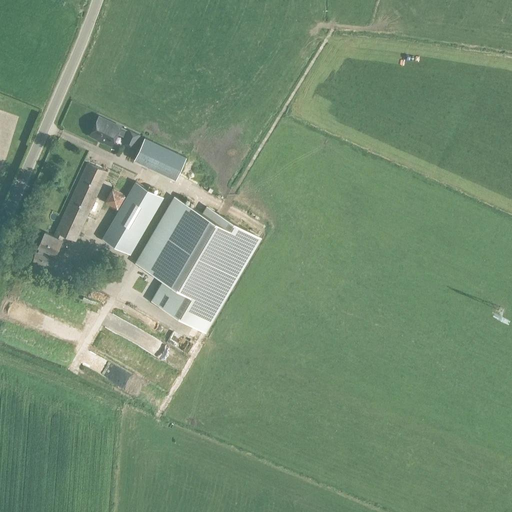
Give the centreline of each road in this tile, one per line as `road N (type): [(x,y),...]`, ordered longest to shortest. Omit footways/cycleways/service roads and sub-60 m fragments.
road 1 (unclassified): [(0,231),(97,0)]
road 2 (track): [(332,30),(225,208)]
